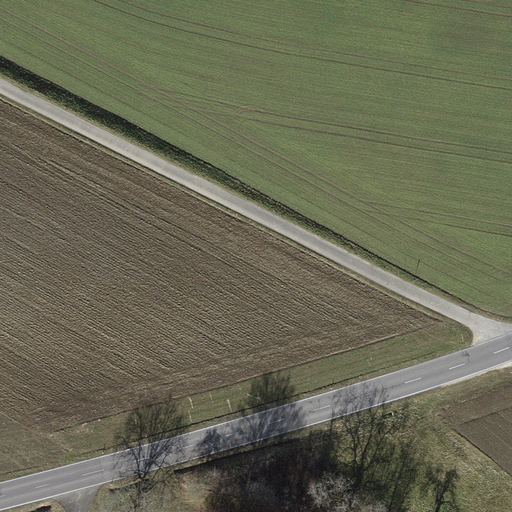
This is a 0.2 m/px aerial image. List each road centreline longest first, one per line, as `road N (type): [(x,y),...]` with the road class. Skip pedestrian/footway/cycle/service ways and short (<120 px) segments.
road 1 (track): [(0,82),(511,332)]
road 2 (tertiary): [(0,496),(511,348)]
